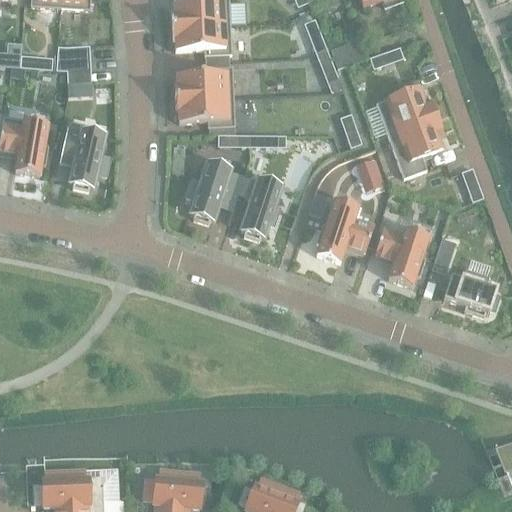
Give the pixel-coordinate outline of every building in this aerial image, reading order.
[(60,13),(60,0),(30,0),(30,11),(60,13)] [(90,15),(90,0),(60,0),(60,13),(90,15)] [(230,30),(228,0),(219,0),(201,1),(202,7),(173,8),(173,20),(171,20),(172,32),(230,30)] [(359,0),(364,11),(381,5),(384,12),(402,6),(399,0),(359,0)] [(231,60),(230,30),(172,32),(173,45),(175,45),(175,56),(204,55),(204,61),(231,60)] [(326,53),(322,42),(311,47),(315,58),(326,53)] [(352,68),(345,49),(330,54),(337,73),(352,68)] [(331,97),(343,96),(326,53),(315,58),(331,97)] [(384,70),(380,58),(369,62),(373,74),(384,70)] [(20,72),(32,73),(32,61),(20,60),(20,72)] [(91,74),(90,62),(66,63),(66,75),(91,74)] [(66,75),(66,63),(57,63),(56,75),(66,75)] [(233,101),(232,71),(205,73),(205,79),(176,80),(177,92),(175,92),(175,104),(233,101)] [(10,80),(22,82),(24,74),(11,72),(10,80)] [(91,86),(91,74),(66,75),(67,87),(91,86)] [(376,108),(387,139),(436,121),(430,104),(426,106),(421,92),(376,108)] [(235,131),(233,101),(175,104),(176,117),(178,116),(178,128),(207,127),(208,133),(235,131)] [(442,138),(436,121),(387,139),(403,183),(426,175),(422,162),(444,154),(439,139),(442,138)] [(44,150),(48,129),(3,122),(0,141),(0,156),(18,159),(15,177),(39,181),(41,170),(45,170),(48,151),(44,150)] [(100,161),(106,135),(69,127),(60,168),(73,171),(69,188),(73,189),(72,193),(88,197),(89,192),(93,193),(96,179),(106,181),(110,163),(100,161)] [(350,152),(361,148),(357,137),(346,141),(350,152)] [(251,152),(251,140),(237,139),(237,151),(251,152)] [(265,152),(266,140),(251,140),(251,152),(265,152)] [(233,209),(242,182),(230,178),(230,176),(207,168),(200,187),(191,184),(185,202),(195,205),(190,219),(194,220),(193,224),(208,229),(209,225),(213,226),(221,205),(233,209)] [(273,231),(279,213),(274,212),(281,192),(257,184),(257,186),(251,185),(245,202),(251,204),(241,235),(245,237),(243,241),(259,246),(260,242),(264,243),(269,229),(273,231)] [(483,203),(479,191),(468,195),(472,207),(483,203)] [(315,198),(309,217),(320,221),(326,202),(315,198)] [(364,257),(373,230),(354,224),(358,212),(334,205),(326,231),(322,229),(316,248),(319,249),(316,260),(339,268),(345,251),(364,257)] [(421,262),(428,242),(404,234),(403,240),(383,233),(374,260),(394,267),(388,284),(412,292),(415,281),(419,282),(425,263),(421,262)] [(442,243),(433,268),(447,273),(455,247),(442,243)] [(495,300),(496,296),(489,293),(489,292),(486,291),(486,292),(484,291),(487,282),(466,275),(463,284),(451,280),(443,304),(473,314),(472,319),(484,323),(485,318),(488,319),(489,315),(494,316),(499,301),(495,300)] [(119,505),(117,473),(44,476),(44,486),(42,486),(42,490),(33,490),(34,508),(43,508),(43,511),(56,511),(55,511),(123,511),(123,505),(119,505)] [(198,511),(201,488),(199,488),(200,478),(159,474),(158,484),(156,484),(153,509),(156,509),(155,511),(198,511)] [(301,511),(303,510),(295,507),(298,498),(260,483),(257,492),(255,491),(253,495),(245,492),(239,508),(247,511),(246,511),(301,511)]
